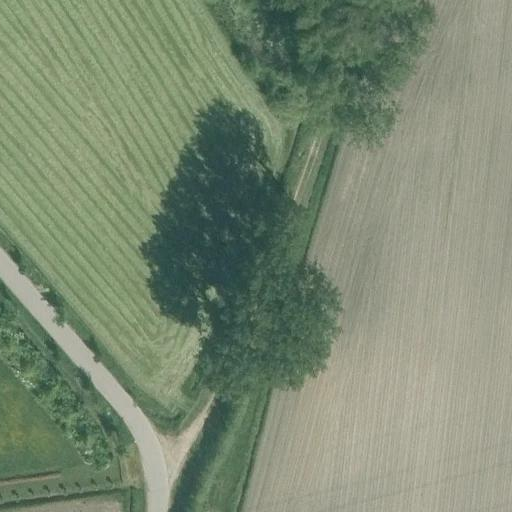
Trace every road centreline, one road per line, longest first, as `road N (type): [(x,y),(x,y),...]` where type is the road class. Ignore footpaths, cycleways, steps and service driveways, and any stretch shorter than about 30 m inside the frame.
road 1 (track): [(152,459),(199,423),(259,308),(368,0)]
road 2 (unclassified): [(156,511),(152,459),(131,417),(0,253)]
